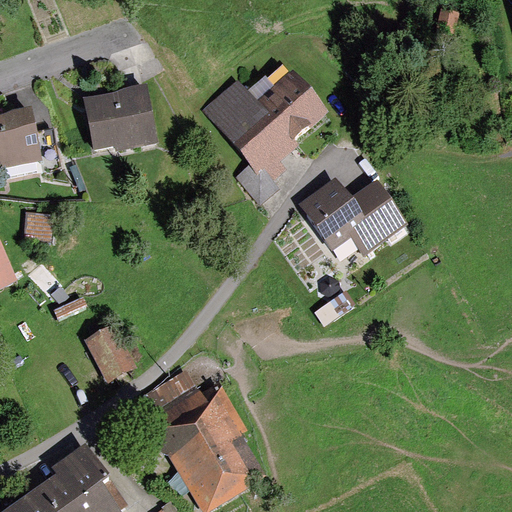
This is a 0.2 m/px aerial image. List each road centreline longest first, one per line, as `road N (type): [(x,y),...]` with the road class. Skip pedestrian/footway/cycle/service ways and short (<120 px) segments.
road 1 (residential): [(0,472),(72,436),(166,367),(314,169),(342,147)]
road 2 (residential): [(0,74),(132,27)]
